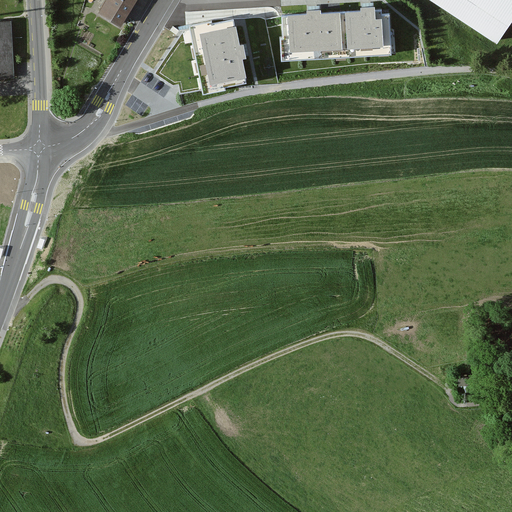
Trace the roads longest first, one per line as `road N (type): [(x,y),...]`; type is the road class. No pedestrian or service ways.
road 1 (residential): [(79,129),(103,137),(309,83),(441,69),(511,74)]
road 2 (track): [(110,438),(289,346),(344,334),(381,343),(449,386),(456,405)]
road 3 (residential): [(79,129),(167,0)]
road 4 (tertiary): [(34,0),(38,148)]
